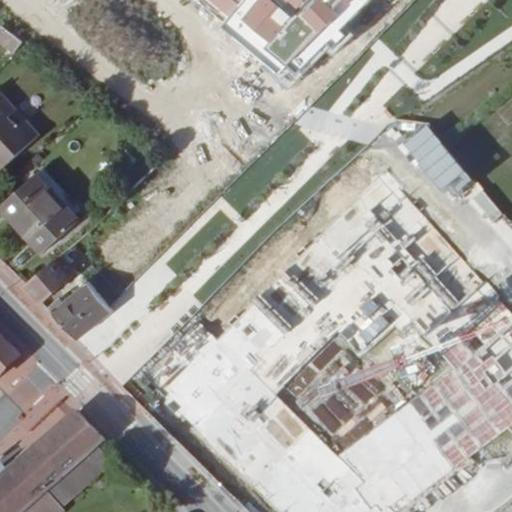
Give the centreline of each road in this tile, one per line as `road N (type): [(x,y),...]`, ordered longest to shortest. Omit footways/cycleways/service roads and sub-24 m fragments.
road 1 (residential): [(339,132),(402,168),(511,286)]
road 2 (secondary): [(205,511),(63,367)]
road 3 (residential): [(154,0),(284,104)]
